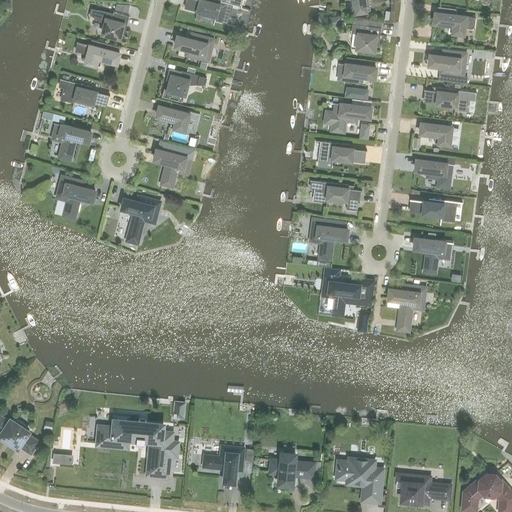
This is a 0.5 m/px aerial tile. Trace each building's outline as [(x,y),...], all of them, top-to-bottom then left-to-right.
[(241,6),(242,0),(206,0),(207,1),(203,0),(186,0),(185,8),(197,11),(215,16),(214,21),(215,20),(227,23),(232,5),(238,6),(241,6)] [(353,0),(355,13),(370,10),(368,0),(353,0)] [(117,2),(115,9),(128,13),(130,5),(117,2)] [(91,9),(89,15),(90,15),(105,24),(102,34),(119,38),(123,23),(127,24),(129,16),(113,12),(112,14),(91,9)] [(477,18),(455,15),(455,11),(450,10),(449,14),(435,12),(434,23),(449,25),(448,32),(463,34),(464,28),(474,29),(477,18)] [(330,16),(328,26),(338,28),(340,18),(330,16)] [(354,19),(353,24),(369,26),(368,35),(359,34),(357,48),(374,50),(375,41),(376,35),(380,36),(382,22),(354,19)] [(178,36),(175,46),(189,50),(187,54),(185,54),(184,54),(208,60),(213,39),(190,33),(190,34),(192,35),(191,39),(178,36)] [(111,45),(101,42),(91,39),(89,45),(77,42),(78,42),(76,51),(87,54),(85,62),(100,66),(102,59),(117,63),(119,53),(110,50),(111,45)] [(470,48),(469,55),(484,57),(485,50),(470,48)] [(430,54),(429,65),(439,67),(439,72),(448,73),(447,80),(465,83),(466,75),(463,75),(466,53),(445,51),(444,56),(430,54)] [(338,62),(338,63),(341,63),(339,79),(360,82),(360,76),(374,78),(376,67),(338,62)] [(169,68),(167,74),(172,75),(168,89),(164,88),(162,97),(182,102),(187,85),(204,84),(205,84),(206,78),(169,68)] [(60,78),(60,79),(58,86),(64,88),(61,99),(73,102),(73,104),(74,104),(75,99),(93,103),(105,107),(108,95),(110,96),(110,95),(90,90),(90,87),(93,88),(93,87),(60,78)] [(424,89),(424,90),(425,90),(424,101),(437,103),(455,106),(454,109),(468,111),(469,99),(474,100),(475,93),(476,93),(477,92),(435,87),(434,91),(424,89)] [(365,98),(366,91),(347,89),(346,96),(365,98)] [(358,105),(352,105),(341,103),(333,102),(333,103),(336,103),(334,113),(326,112),(325,122),(332,123),(332,130),(343,132),(345,120),(355,121),(355,116),(369,118),(371,107),(369,107),(358,105)] [(184,131),(187,119),(197,122),(199,114),(200,114),(200,113),(188,110),(188,111),(189,111),(188,113),(159,105),(157,116),(171,120),(169,127),(184,131)] [(65,116),(54,113),(52,120),(64,123),(65,116)] [(54,122),(54,123),(57,123),(52,138),(63,141),(59,157),(70,160),(74,143),(73,143),(74,139),(88,142),(91,132),(54,122)] [(421,122),(420,133),(435,135),(434,142),(449,144),(452,126),(421,122)] [(363,125),(361,138),(368,139),(370,126),(363,125)] [(332,167),(332,162),(333,158),(351,161),(364,162),(365,151),(367,151),(367,150),(346,148),(347,144),(315,140),(315,141),(321,142),(319,160),(318,165),(332,167)] [(157,149),(154,159),(168,163),(167,168),(166,167),(161,184),(172,186),(176,171),(187,174),(191,158),(193,149),(161,141),(158,149),(157,149)] [(416,159),(415,170),(429,172),(429,177),(439,178),(438,186),(449,187),(450,180),(452,164),(454,165),(454,164),(455,159),(435,157),(420,155),(420,160),(416,159)] [(79,197),(92,201),(95,190),(81,187),(82,182),(85,183),(85,182),(62,176),(57,197),(68,200),(63,216),(76,219),(80,203),(77,202),(79,197)] [(359,202),(360,191),(362,191),(362,190),(351,189),(352,185),(310,180),(312,181),(311,188),(315,188),(314,200),(326,202),(327,198),(346,200),(348,201),(347,209),(346,209),(356,211),(356,210),(357,202),(359,202)] [(138,242),(143,220),(154,223),(160,202),(137,196),(139,197),(138,202),(124,198),(122,207),(135,211),(134,216),(133,215),(127,240),(138,242)] [(410,199),(410,200),(411,200),(410,212),(423,213),(441,216),(440,219),(454,221),(456,202),(462,203),(462,202),(431,198),(430,202),(410,199)] [(348,229),(343,228),(344,223),(314,219),(313,225),(310,224),(310,225),(312,225),(310,241),(322,242),(320,258),(330,259),(333,238),(346,240),(348,229)] [(415,238),(414,248),(427,250),(424,271),(435,273),(437,257),(448,258),(450,243),(453,243),(453,242),(415,238)] [(325,275),(322,296),(334,298),(332,314),(342,315),(344,299),(364,301),(366,292),(359,291),(360,285),(347,283),(348,277),(339,276),(340,270),(326,268),(325,275)] [(389,289),(388,299),(401,301),(399,322),(397,322),(396,328),(398,328),(398,329),(408,331),(411,308),(422,309),(425,288),(401,285),(404,286),(404,290),(389,289)] [(360,311),(358,330),(358,331),(366,332),(368,312),(360,311)] [(183,419),(185,402),(175,402),(173,418),(183,419)] [(0,432),(1,433),(0,434),(0,436),(5,440),(5,441),(6,442),(6,441),(10,444),(11,445),(11,444),(18,449),(20,445),(31,453),(38,442),(27,435),(29,432),(25,429),(27,426),(16,419),(14,422),(10,419),(8,422),(0,416),(0,432)] [(97,431),(96,440),(98,440),(97,444),(115,446),(115,448),(124,449),(124,447),(127,447),(128,439),(137,440),(136,443),(144,444),(145,440),(149,441),(148,453),(150,453),(147,474),(168,476),(170,455),(176,455),(177,443),(171,442),(172,433),(162,432),(163,424),(146,422),(146,421),(138,420),(138,422),(126,421),(127,419),(117,418),(117,420),(114,419),(113,428),(99,426),(98,431),(97,431)] [(52,432),(54,422),(48,421),(46,430),(52,432)] [(225,468),(224,482),(235,483),(236,469),(241,469),(240,472),(241,472),(243,448),(222,446),(221,457),(205,456),(204,466),(220,468),(220,467),(225,468)] [(246,449),(245,461),(253,461),(254,449),(246,449)] [(53,453),(53,463),(72,464),(73,455),(53,453)] [(299,475),(308,476),(309,463),(294,462),(295,457),(281,455),(281,460),(271,459),(270,473),(279,473),(279,481),(292,482),(293,474),(299,475)] [(339,461),(338,475),(348,476),(348,482),(364,484),(363,500),(379,501),(382,470),(373,469),(374,461),(367,460),(366,459),(358,458),(357,459),(350,459),(350,462),(339,461)] [(495,494),(500,500),(499,511),(511,511),(511,492),(501,480),(502,479),(501,480),(495,474),(486,473),(480,478),(479,477),(478,477),(479,478),(472,484),(471,484),(466,488),(466,490),(464,492),(463,505),(466,510),(472,510),(477,506),(477,498),(483,493),(484,495),(484,497),(485,497),(485,495),(486,495),(486,494),(492,494),(492,495),(493,495),(493,497),(493,495),(495,494)] [(404,474),(403,481),(397,480),(396,487),(403,488),(401,500),(428,503),(429,483),(430,477),(404,474)] [(451,485),(442,484),(441,497),(449,498),(451,485)]
